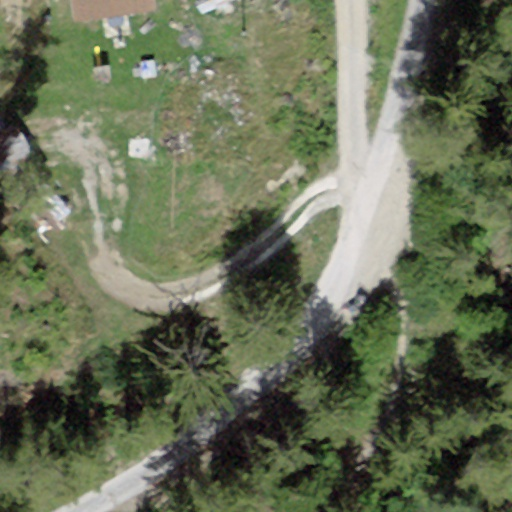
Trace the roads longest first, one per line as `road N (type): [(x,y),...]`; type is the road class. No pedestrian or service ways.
road 1 (track): [(111,511),(166,489),(222,449),(329,350),(385,240),(423,118),(437,0)]
road 2 (track): [(355,0),(348,124),(385,240),(400,396),(340,511)]
